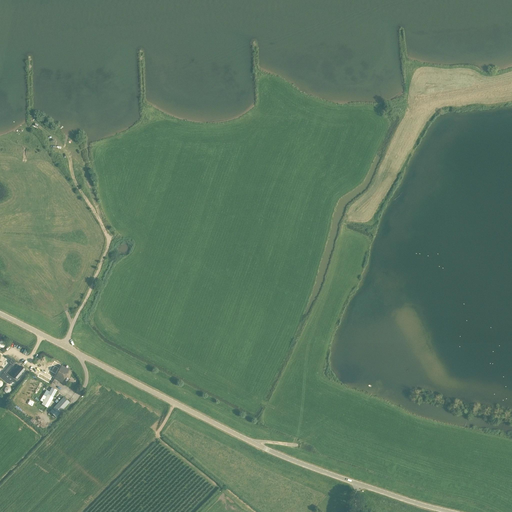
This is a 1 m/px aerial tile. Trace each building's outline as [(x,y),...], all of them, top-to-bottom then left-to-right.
[(6,356),(5,358),(10,361),(9,363),(11,364),(0,376),(10,384),(12,381),(15,383),(16,381),(7,373),(16,362),(6,356)] [(42,368),(40,372),(53,380),(55,378),(62,366),(54,361),(50,369),(54,371),(53,374),(42,368)] [(25,370),(20,366),(12,376),(17,380),(25,370)] [(69,370),(62,366),(55,378),(62,382),(69,370)] [(48,395),(53,398),(57,391),(52,388),(48,395)] [(70,403),(64,397),(49,412),(56,417),(70,403)]
